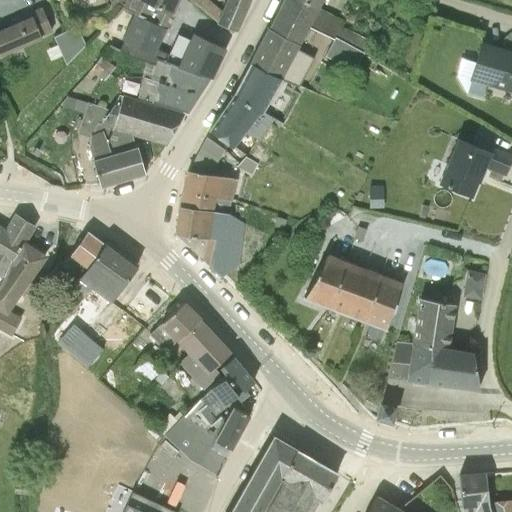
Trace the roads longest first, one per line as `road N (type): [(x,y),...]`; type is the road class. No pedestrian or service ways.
road 1 (residential): [(141,258),(182,204),(297,0)]
road 2 (tertiary): [(141,258),(302,424)]
road 3 (tertiary): [(302,424),(344,461),(393,485),(511,486)]
road 4 (tertiary): [(0,227),(141,258)]
road 5 (residential): [(511,46),(385,0)]
road 6 (residential): [(511,423),(499,367),(511,304)]
